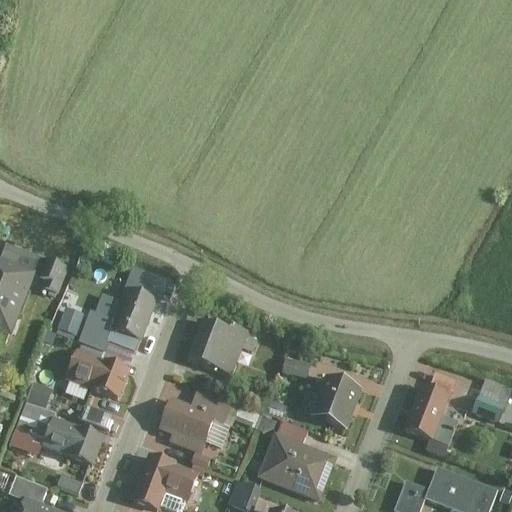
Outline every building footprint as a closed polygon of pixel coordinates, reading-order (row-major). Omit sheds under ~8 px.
[(0,264),(0,333),(1,334),(8,315),(18,319),(33,280),(34,278),(0,265),(0,264)] [(92,316),(85,335),(110,345),(136,355),(156,304),(128,293),(122,307),(115,326),(97,319),(92,316)] [(82,335),(87,316),(66,309),(60,328),(82,335)] [(204,324),(188,363),(231,380),(248,336),(231,330),(230,334),(204,324)] [(77,356),(67,383),(118,402),(128,375),(77,356)] [(318,369),(290,365),(288,379),(316,384),(318,369)] [(413,433),(442,444),(465,386),(444,378),(438,392),(430,389),(413,433)] [(375,394),(343,382),(326,426),(358,439),(375,394)] [(29,406),(50,410),(53,389),(33,385),(29,406)] [(199,395),(194,407),(217,416),(213,425),(224,429),(233,408),(199,395)] [(511,412),(479,400),(472,417),(505,429),(511,412)] [(172,405),(161,433),(182,442),(180,447),(201,455),(213,425),(217,416),(194,407),(192,413),(172,405)] [(120,436),(126,420),(89,407),(84,423),(120,436)] [(36,418),(28,440),(69,455),(68,460),(92,469),(102,442),(78,433),(76,438),(52,428),(54,424),(36,418)] [(346,465),(281,440),(264,484),(329,509),(346,465)] [(151,460),(133,505),(151,511),(158,511),(159,509),(166,511),(182,511),(186,504),(188,505),(198,480),(174,470),(175,469),(151,460)] [(414,489),(405,511),(429,511),(432,503),(455,511),(501,511),(508,495),(444,472),(436,497),(414,489)] [(59,490),(80,496),(84,484),(63,478),(59,490)] [(16,481),(9,499),(25,506),(26,505),(41,511),(48,494),(16,481)] [(262,511),(268,497),(245,488),(236,511),(262,511)]
